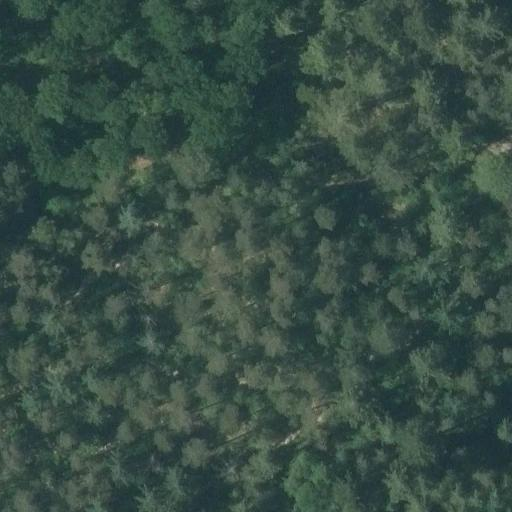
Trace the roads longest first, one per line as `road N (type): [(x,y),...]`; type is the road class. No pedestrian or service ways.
road 1 (unknown): [(511,151),(485,175),(448,297),(378,356),(248,385),(112,363),(0,394)]
road 2 (track): [(0,161),(209,132),(503,162)]
